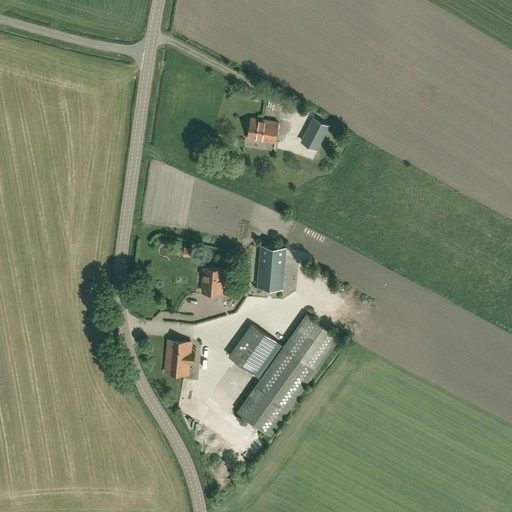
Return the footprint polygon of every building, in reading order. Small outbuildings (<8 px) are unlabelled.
[(251,118),(251,121),(249,121),(248,123),(247,127),(248,129),(250,129),(248,138),(276,142),(279,122),(251,118)] [(314,118),(302,141),(316,148),(328,125),(314,118)] [(262,245),(258,285),(282,287),(286,247),(262,245)] [(222,293),(224,269),(205,267),(203,291),(222,293)] [(285,346),(263,330),(253,323),(230,355),(262,378),(238,410),(271,434),(341,336),(308,313),(285,346)] [(190,352),(191,342),(183,341),(177,340),(168,340),(166,371),(188,373),(189,362),(193,363),(194,353),(190,352)]
